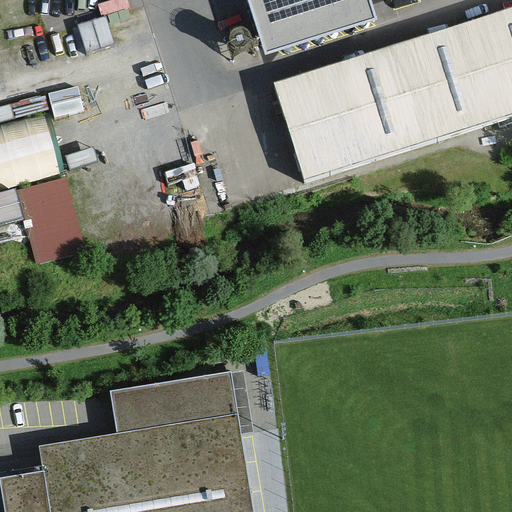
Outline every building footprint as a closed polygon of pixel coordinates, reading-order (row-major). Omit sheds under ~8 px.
[(68,12),(63,0),(37,0),(44,20),(68,12)] [(251,0),(270,59),(379,25),(370,0),(251,0)] [(511,11),(276,85),(306,180),(511,115),(511,11)] [(50,117),(0,128),(0,188),(62,175),(50,117)] [(70,179),(0,194),(0,244),(30,238),(36,265),(87,254),(70,179)] [(42,470),(0,476),(0,511),(253,511),(231,374),(110,393),(117,437),(39,450),(42,470)]
